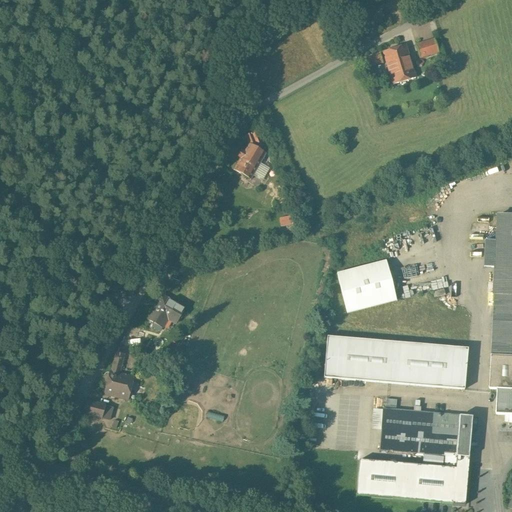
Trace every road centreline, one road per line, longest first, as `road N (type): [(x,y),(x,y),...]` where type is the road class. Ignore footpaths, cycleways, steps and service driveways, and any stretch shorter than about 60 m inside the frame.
road 1 (unclassified): [(452,0),(239,123),(39,464)]
road 2 (unclassified): [(217,511),(39,464)]
